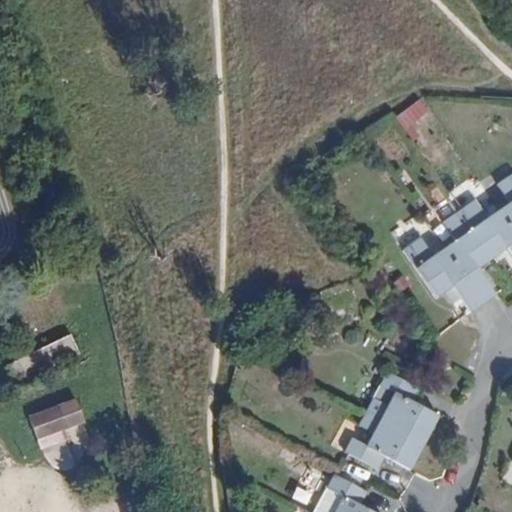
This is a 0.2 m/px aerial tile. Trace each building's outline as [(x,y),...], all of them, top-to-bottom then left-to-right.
[(510,201),(499,210),(511,228),(511,173),(498,183),(510,201)] [(459,210),(492,257),(507,246),(511,253),(511,228),(499,210),(488,217),(475,199),(459,210)] [(453,241),(444,247),(481,302),(494,294),(477,267),(492,257),(459,210),(441,222),(453,241)] [(403,249),(414,264),(436,296),(444,290),(451,285),(459,296),(469,310),(481,302),(444,247),(432,255),(420,238),(409,245),(403,249)] [(451,285),(444,290),(452,301),(459,296),(451,285)] [(70,332),(4,364),(16,389),(82,357),(70,332)] [(365,410),(421,441),(435,413),(411,400),(418,388),(387,371),(379,385),(371,399),(365,410)] [(64,400),(27,415),(35,437),(66,424),(64,418),(70,415),(64,400)] [(407,468),(421,441),(365,410),(357,425),(374,433),(367,445),(351,437),(344,451),(376,468),(383,455),(407,468)] [(333,472),(325,486),(341,496),(332,511),(375,511),(359,503),(366,490),(333,472)] [(332,511),(341,496),(325,486),(311,511),(310,511),(332,511)]
